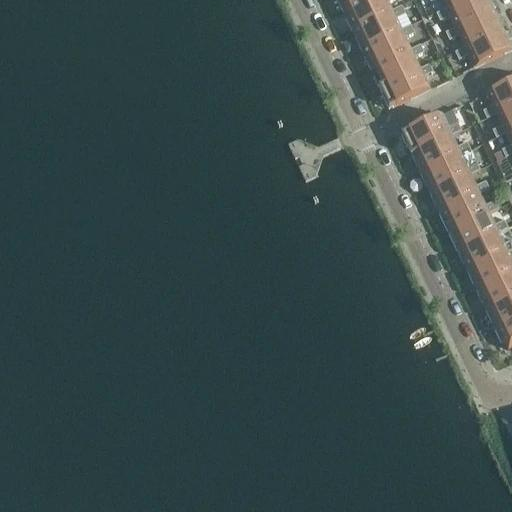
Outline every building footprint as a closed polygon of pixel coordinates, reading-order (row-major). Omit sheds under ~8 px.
[(335,0),(342,13),(369,0),(335,0)] [(369,0),(342,13),(351,33),(391,14),(385,2),(389,0),(369,0)] [(439,0),(441,0),(447,11),(469,0),(428,0),(431,4),(439,0)] [(451,19),(456,30),(494,12),(488,0),(469,0),(447,11),(436,16),(440,24),(451,19)] [(351,33),(360,52),(400,33),(394,22),(405,16),(401,8),(391,14),(351,33)] [(460,38),(466,50),(504,32),(494,12),(456,30),(445,35),(449,43),(460,38)] [(360,52),(370,72),(409,53),(404,41),(415,36),(411,28),(400,33),(360,52)] [(511,49),(504,32),(466,50),(455,55),(459,63),(469,58),(475,70),(511,52),(511,49)] [(370,72),(379,91),(419,72),(413,61),(424,55),(420,47),(409,53),(370,72)] [(429,67),(419,72),(379,91),(389,112),(428,92),(422,80),(433,75),(429,67)] [(487,121),(497,116),(511,109),(511,84),(488,96),(494,108),(483,114),(487,121)] [(496,141),(507,136),(511,133),(511,109),(497,116),(503,128),(492,133),(496,141)] [(411,158),(451,139),(461,134),(458,126),(447,131),(441,119),(401,138),(411,158)] [(505,161),(511,157),(511,133),(507,136),(511,146),(511,147),(502,153),(505,161)] [(420,177),(460,158),(471,153),(467,145),(456,150),(451,139),(411,158),(420,177)] [(420,177),(430,197),(469,178),(480,173),(476,165),(465,170),(460,158),(420,177)] [(439,216),(479,197),(489,192),(486,184),(475,189),(469,178),(430,197),(439,216)] [(439,216),(448,236),(488,217),(499,212),(495,204),(484,209),(479,197),(439,216)] [(448,236),(458,255),(497,236),(508,231),(504,223),(494,228),(488,217),(448,236)] [(458,255),(467,275),(507,256),(511,253),(511,243),(503,248),(497,236),(458,255)] [(467,275),(476,294),(511,277),(511,266),(507,256),(467,275)] [(511,277),(476,294),(486,314),(511,301),(511,277)] [(511,301),(486,314),(495,333),(511,325),(511,301)] [(511,325),(495,333),(506,356),(511,352),(511,325)]
